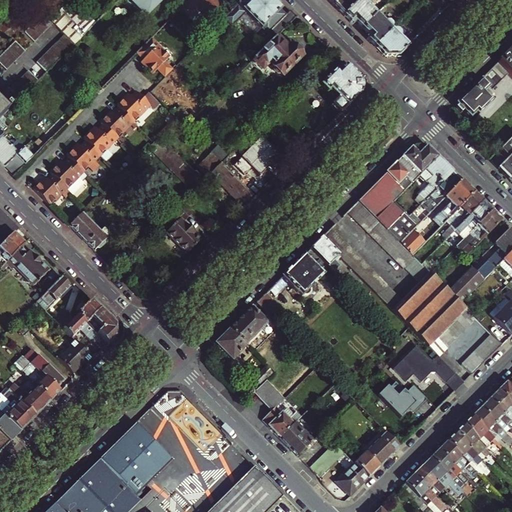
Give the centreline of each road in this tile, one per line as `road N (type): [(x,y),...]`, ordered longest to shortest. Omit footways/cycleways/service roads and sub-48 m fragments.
road 1 (primary): [(177,364),(420,115)]
road 2 (primary): [(387,84),(142,328)]
road 3 (residential): [(355,511),(511,356)]
road 4 (primary): [(28,511),(177,364)]
road 5 (residential): [(324,511),(177,364)]
road 6 (primary): [(142,328),(0,469)]
road 7 (residential): [(8,192),(124,73),(145,92)]
road 8 (residential): [(142,328),(8,192)]
road 9 (secondary): [(420,115),(511,206)]
road 10 (primary): [(420,115),(511,24)]
